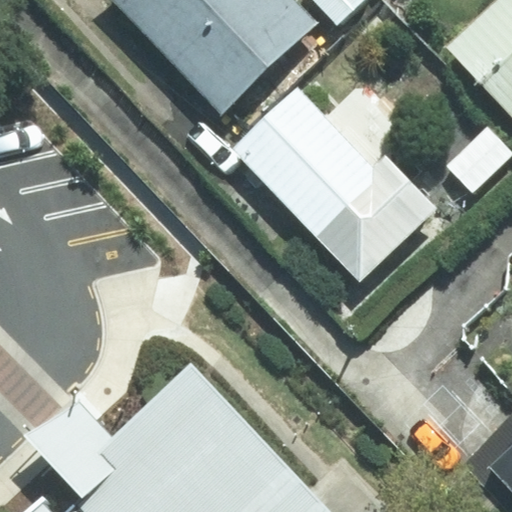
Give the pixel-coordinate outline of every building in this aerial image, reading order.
[(326,22),(306,0),(118,0),(221,115),(326,22)] [(511,0),(498,0),(454,39),(511,103),(511,0)] [(440,214),(308,79),(234,151),(366,286),(440,214)] [(511,166),(511,149),(489,125),(445,168),(476,201),(511,166)] [(277,511),(173,397),(49,509),(51,511),(277,511)] [(511,435),(479,466),(511,501),(511,435)]
